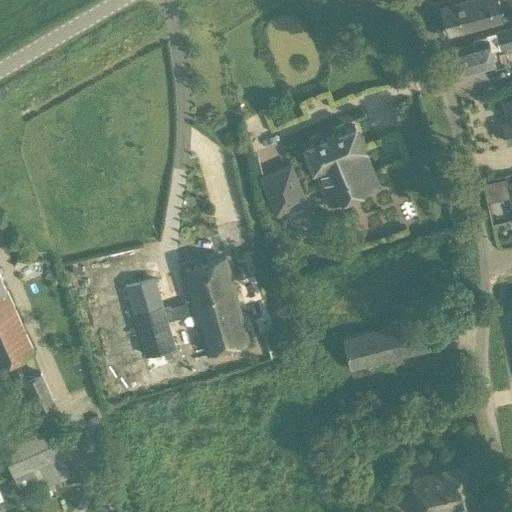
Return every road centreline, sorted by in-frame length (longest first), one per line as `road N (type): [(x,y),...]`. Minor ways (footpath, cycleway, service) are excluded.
road 1 (residential): [(309,511),(284,431),(481,364)]
road 2 (residential): [(483,265),(420,0)]
road 3 (residential): [(481,364),(510,511)]
road 4 (unclassified): [(0,62),(113,0)]
